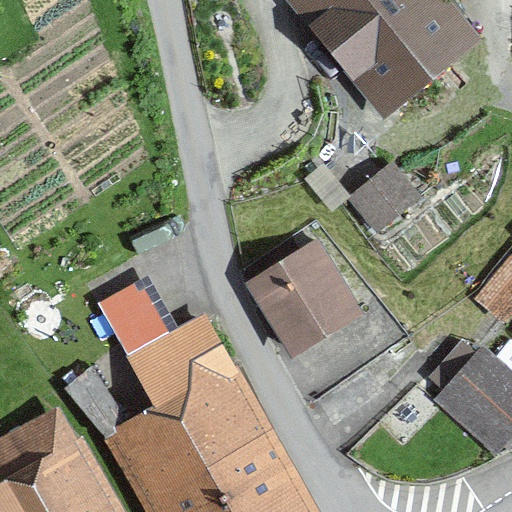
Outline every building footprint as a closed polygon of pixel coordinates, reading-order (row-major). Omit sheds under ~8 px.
[(297,0),(296,1),(379,101),(462,33),(434,0),(297,0)] [(403,157),(351,184),(372,224),(424,197),(403,157)] [(255,297),(287,347),(356,303),(315,238),(255,277),(264,291),(255,297)] [(511,262),(483,296),(502,312),(511,300),(511,262)] [(80,366),(101,351),(70,307),(49,322),(80,366)] [(146,508),(148,511),(295,511),(219,379),(233,371),(206,324),(139,362),(166,409),(133,428),(171,494),(146,508)] [(499,445),(503,441),(511,449),(511,386),(464,340),(429,377),(499,445)] [(92,467),(81,473),(50,416),(0,443),(0,511),(103,511),(88,484),(98,478),(92,467)]
